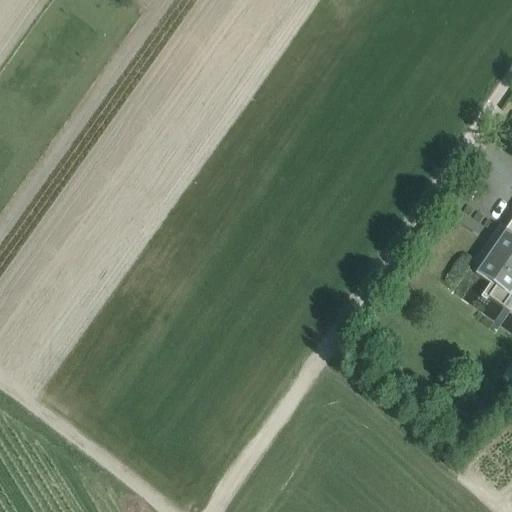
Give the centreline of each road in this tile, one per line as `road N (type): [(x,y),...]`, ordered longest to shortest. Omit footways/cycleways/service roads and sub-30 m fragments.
road 1 (track): [(211,511),(477,124)]
road 2 (track): [(165,511),(0,384)]
